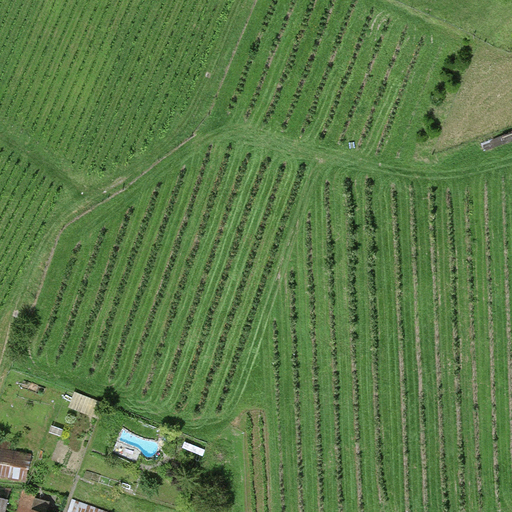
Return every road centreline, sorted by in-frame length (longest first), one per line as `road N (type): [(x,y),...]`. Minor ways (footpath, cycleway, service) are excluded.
road 1 (track): [(511,156),(428,175),(320,154),(200,104),(244,0)]
road 2 (track): [(200,104),(178,133),(56,222),(0,368)]
